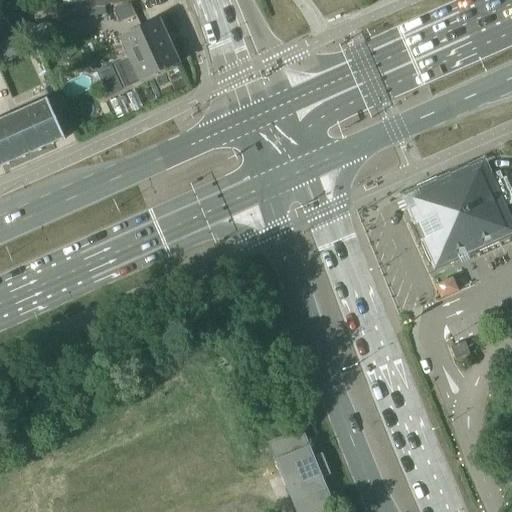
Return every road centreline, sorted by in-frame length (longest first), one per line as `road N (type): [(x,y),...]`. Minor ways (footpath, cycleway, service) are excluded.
road 1 (primary): [(447,511),(308,169)]
road 2 (primary): [(265,188),(380,511)]
road 3 (primary): [(0,305),(265,188)]
road 4 (primary): [(244,123),(0,229)]
road 5 (primary): [(511,4),(283,105)]
road 6 (primary): [(308,169),(511,78)]
road 7 (unclassified): [(501,511),(462,414),(471,384),(511,353)]
road 8 (primary): [(203,0),(244,123)]
